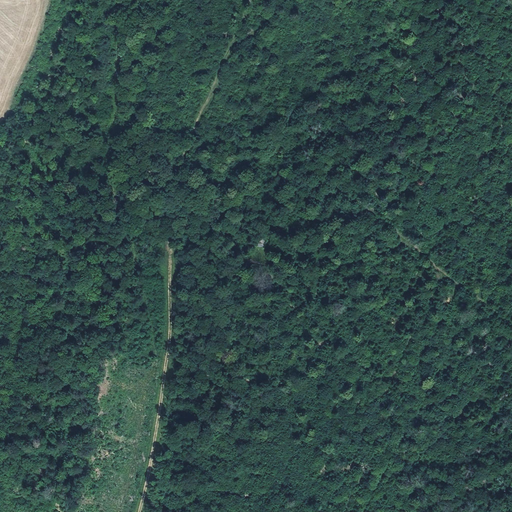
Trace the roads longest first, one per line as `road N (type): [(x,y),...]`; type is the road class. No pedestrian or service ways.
road 1 (track): [(169,243),(171,336),(139,511)]
road 2 (track): [(251,0),(178,163),(169,243)]
road 3 (track): [(135,0),(130,175),(143,218),(169,243)]
